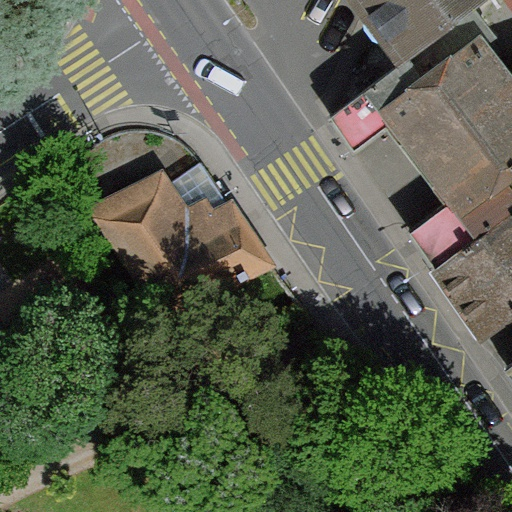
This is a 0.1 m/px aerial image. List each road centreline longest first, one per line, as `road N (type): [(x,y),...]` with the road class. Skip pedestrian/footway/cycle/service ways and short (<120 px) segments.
road 1 (primary): [(511,463),(180,19)]
road 2 (tertiary): [(180,19),(0,136)]
